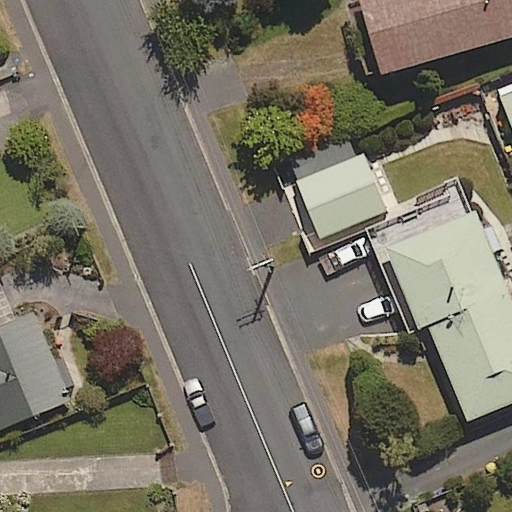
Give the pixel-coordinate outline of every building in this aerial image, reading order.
[(511,35),(511,0),(355,0),(376,74),(511,35)] [(511,89),(499,95),(511,129),(511,89)] [(389,213),(363,153),(292,184),(318,244),(389,213)] [(511,405),(511,304),(469,200),(379,238),(417,331),(427,327),(467,424),(511,405)] [(0,427),(68,401),(34,315),(0,328),(0,427)]
